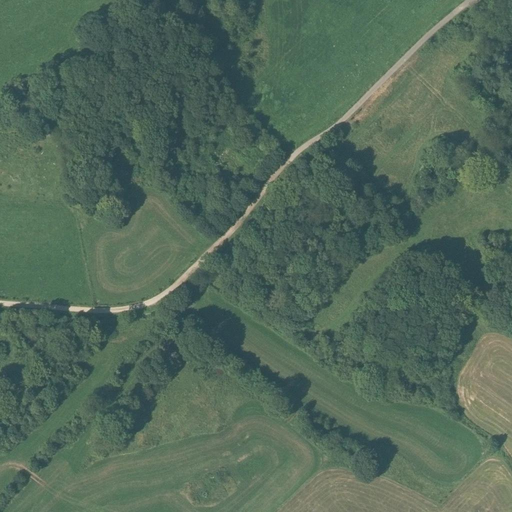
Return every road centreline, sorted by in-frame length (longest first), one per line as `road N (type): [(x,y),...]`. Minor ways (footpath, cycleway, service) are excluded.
road 1 (track): [(0,303),(102,309),(155,299),(200,263),(294,154),(471,0)]
road 2 (track): [(317,336),(296,330),(200,263)]
